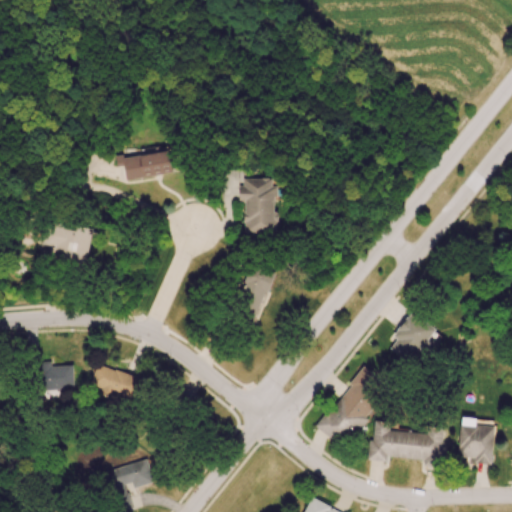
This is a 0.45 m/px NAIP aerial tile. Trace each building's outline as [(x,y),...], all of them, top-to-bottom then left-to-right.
[(125,180),(175,172),(171,149),(115,158),(116,166),(123,165),(125,180)] [(243,232),(274,233),(275,186),(271,186),(271,179),(240,178),(240,202),(244,202),(243,232)] [(70,261),(71,250),(74,250),(77,226),(45,221),(42,245),(53,246),(51,258),(70,261)] [(255,315),(272,275),(250,265),(233,306),(255,315)] [(434,329),(411,312),(393,336),(396,339),(389,349),(409,363),(434,329)] [(37,362),(38,391),(74,389),(73,365),(50,366),(50,361),(37,362)] [(90,384),(102,387),(99,394),(112,398),(113,393),(136,401),(143,379),(96,363),(90,384)] [(316,426),(340,446),(375,405),(367,398),(381,381),(364,368),(316,426)] [(367,460),(386,461),(386,457),(441,459),(442,428),(427,427),(426,432),(386,430),(387,422),(374,421),(373,439),(368,439),(367,460)] [(493,426),(460,425),(459,457),(474,458),(474,463),(491,464),(493,426)] [(153,482),(148,460),(103,470),(109,497),(126,493),(125,488),(153,482)]
